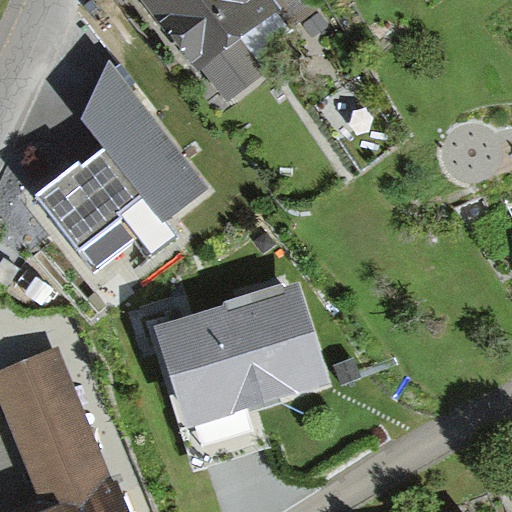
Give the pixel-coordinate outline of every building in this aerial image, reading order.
[(148,0),(217,94),(257,66),(229,27),(266,0),(267,0),(283,21),(307,3),(305,0),(148,0)] [(161,220),(206,187),(111,66),(86,120),(107,146),(44,195),(98,266),(139,234),(151,250),(173,235),(161,220)] [(0,276),(15,264),(4,250),(0,253),(0,276)] [(328,387),(300,290),(164,329),(192,427),(328,387)] [(0,401),(41,498),(7,511),(118,511),(46,341),(0,360),(0,401)]
